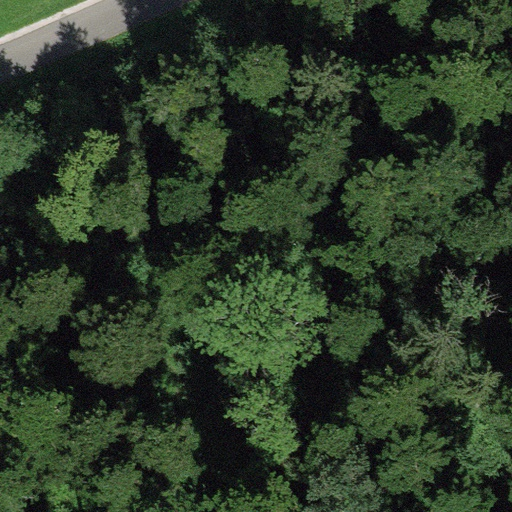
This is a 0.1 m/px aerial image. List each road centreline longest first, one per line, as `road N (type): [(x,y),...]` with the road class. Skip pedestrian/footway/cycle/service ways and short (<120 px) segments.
road 1 (track): [(293,511),(42,230),(0,205)]
road 2 (unclassified): [(0,54),(158,0)]
